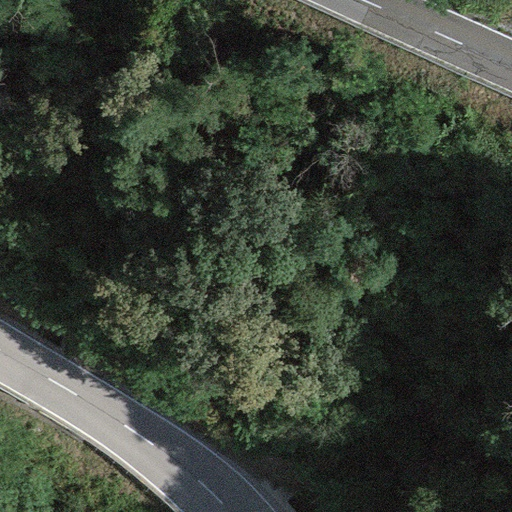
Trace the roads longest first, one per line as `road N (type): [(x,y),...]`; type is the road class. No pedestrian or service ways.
road 1 (secondary): [(0,352),(124,427),(225,511)]
road 2 (secondary): [(511,68),(356,0)]
